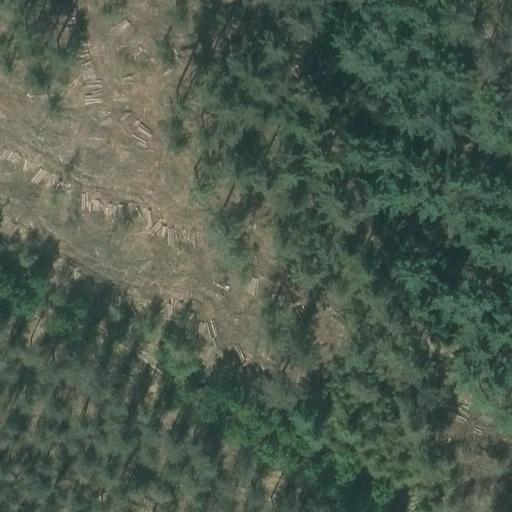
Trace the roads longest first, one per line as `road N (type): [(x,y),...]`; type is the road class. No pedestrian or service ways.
road 1 (track): [(315,0),(311,47),(324,111),(419,330),(457,387),(511,430)]
road 2 (track): [(408,511),(0,265)]
